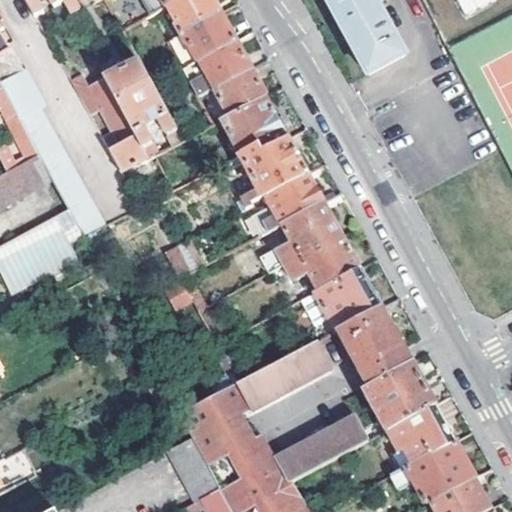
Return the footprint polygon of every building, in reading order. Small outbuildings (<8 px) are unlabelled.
[(24,0),(35,19),(43,14),(36,2),(40,0),(48,0),(61,22),(70,18),(60,0),(24,0)] [(103,1),(102,0),(60,0),(70,18),(81,13),(73,0),(90,0),(94,6),(103,1)] [(139,0),(149,17),(164,8),(159,0),(139,0)] [(159,0),(164,8),(167,7),(179,0),(159,0)] [(170,26),(176,37),(218,14),(210,0),(179,0),(167,7),(175,22),(170,26)] [(326,0),(368,76),(405,55),(374,0),(326,0)] [(488,0),(455,0),(463,15),(489,2),(488,0)] [(186,60),(189,67),(198,62),(234,42),(218,14),(176,37),(183,50),(188,46),(194,55),(186,60)] [(190,85),(197,98),(213,89),(250,69),(234,42),(198,62),(205,76),(190,85)] [(43,109),(46,108),(13,49),(0,55),(0,79),(42,157),(54,179),(71,209),(83,232),(86,238),(107,227),(43,109)] [(176,131),(138,63),(105,81),(136,138),(142,149),(152,143),(144,130),(157,123),(165,137),(176,131)] [(213,89),(229,118),(265,97),(250,69),(213,89)] [(8,144),(0,148),(0,153),(11,174),(42,157),(0,79),(0,108),(1,108),(28,154),(17,160),(8,144)] [(82,80),(72,85),(91,118),(99,113),(110,133),(102,138),(110,153),(136,138),(105,81),(88,90),(82,80)] [(222,121),(241,157),(259,147),(263,153),(288,139),(265,97),(229,118),(222,121)] [(110,153),(123,175),(148,161),(142,149),(136,138),(110,153)] [(155,158),(165,175),(197,158),(195,153),(199,151),(192,139),(155,158)] [(238,202),(243,212),(254,207),(252,203),(260,198),(306,172),(288,139),(263,153),(259,147),(241,157),(237,159),(238,164),(244,162),(259,191),(238,202)] [(0,209),(54,179),(42,157),(11,174),(0,179),(0,209)] [(261,223),(266,232),(280,225),(323,202),(306,172),(260,198),(263,203),(267,201),(275,215),(261,223)] [(117,194),(127,214),(138,208),(128,188),(117,194)] [(275,251),(284,268),(341,236),(323,202),(280,225),(289,243),(275,251)] [(0,265),(15,292),(80,256),(71,239),(83,232),(71,209),(0,247),(0,265)] [(284,268),(294,284),(308,277),(317,293),(360,270),(341,236),(284,268)] [(167,255),(180,280),(207,264),(193,241),(167,255)] [(268,276),(281,269),(272,250),(259,256),(268,276)] [(315,295),(336,333),(338,331),(380,308),(360,270),(317,293),(315,295)] [(175,310),(193,304),(187,289),(170,296),(175,310)] [(338,331),(369,387),(412,364),(380,308),(338,331)] [(317,344),(184,416),(195,439),(223,489),(224,492),(234,511),(310,511),(295,483),(368,442),(356,420),(282,460),(255,412),(331,371),(317,344)] [(365,390),(388,432),(435,406),(412,364),(369,387),(365,390)] [(176,404),(161,377),(148,384),(163,411),(176,404)] [(388,432),(399,452),(405,450),(413,464),(455,442),(435,406),(388,432)] [(195,439),(170,452),(196,504),(223,489),(195,439)] [(413,464),(391,476),(399,491),(414,483),(425,505),(430,502),(474,478),(455,442),(413,464)] [(0,497),(20,487),(15,476),(30,467),(26,458),(10,467),(11,469),(0,474),(0,497)] [(430,502),(435,511),(485,511),(492,509),(474,478),(430,502)] [(234,511),(224,492),(206,500),(212,511),(234,511)] [(21,511),(48,511),(50,511),(43,497),(20,509),(21,511)]
